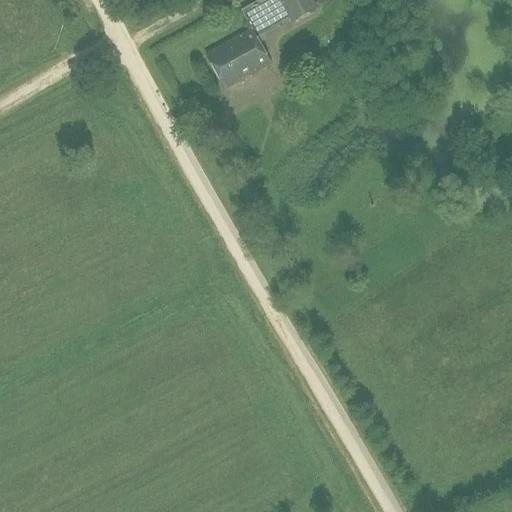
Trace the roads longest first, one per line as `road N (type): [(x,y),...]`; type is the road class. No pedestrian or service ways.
road 1 (track): [(389,511),(120,43)]
road 2 (track): [(0,102),(120,43)]
